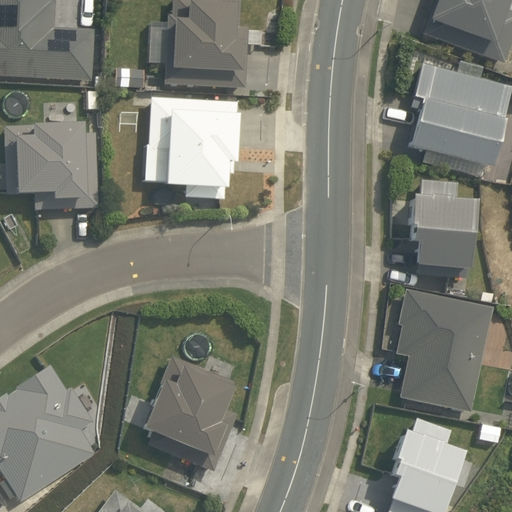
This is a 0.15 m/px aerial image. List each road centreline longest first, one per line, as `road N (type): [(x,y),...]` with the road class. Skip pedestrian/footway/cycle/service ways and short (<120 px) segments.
road 1 (residential): [(329,262),(151,264),(0,329)]
road 2 (tertiary): [(343,0),(327,127),(329,262)]
road 3 (tertiary): [(329,262),(322,373),(283,511)]
